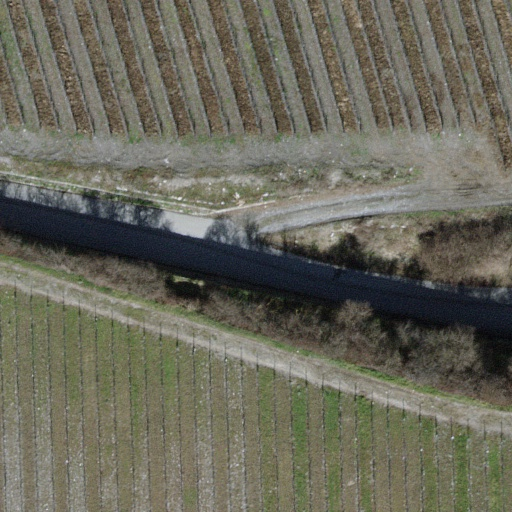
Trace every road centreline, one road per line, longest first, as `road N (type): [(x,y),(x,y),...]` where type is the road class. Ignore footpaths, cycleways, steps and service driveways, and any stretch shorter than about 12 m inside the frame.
road 1 (track): [(0,271),(511,423)]
road 2 (unclassified): [(0,201),(365,293),(511,310)]
